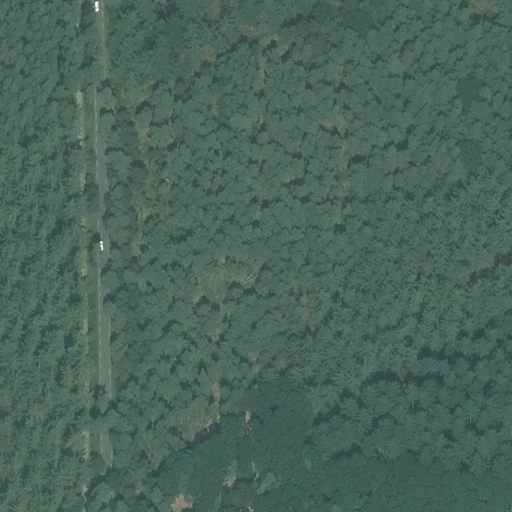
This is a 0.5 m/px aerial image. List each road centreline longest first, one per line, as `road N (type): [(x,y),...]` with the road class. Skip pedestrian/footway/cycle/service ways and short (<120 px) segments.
road 1 (tertiary): [(110,511),(98,0)]
road 2 (track): [(0,166),(354,0)]
